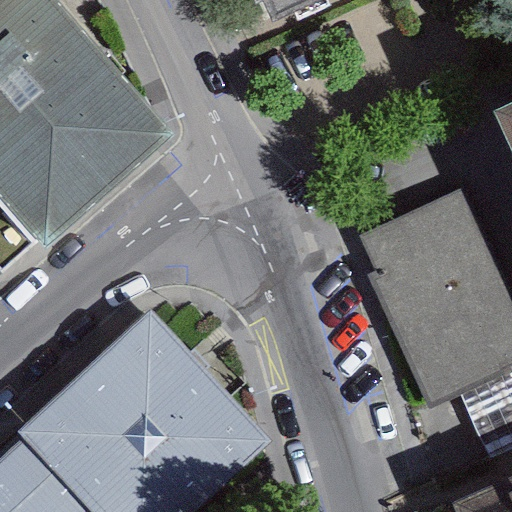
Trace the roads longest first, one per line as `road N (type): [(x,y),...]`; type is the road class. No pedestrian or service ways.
road 1 (residential): [(349,511),(304,336),(247,180)]
road 2 (residential): [(247,180),(143,240),(0,367)]
road 3 (residential): [(247,180),(155,0)]
